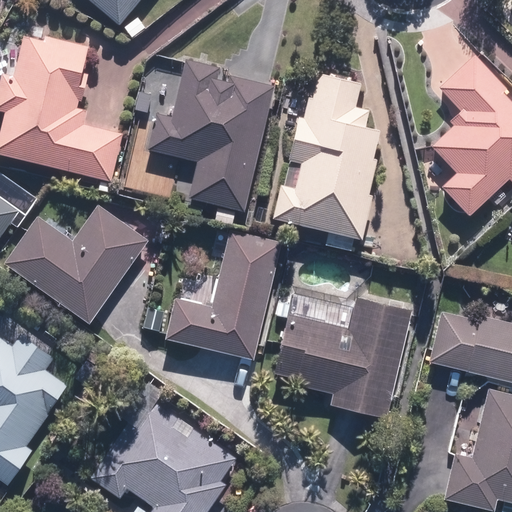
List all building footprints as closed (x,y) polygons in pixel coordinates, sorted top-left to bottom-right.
[(82,0),(114,27),(136,0),(82,0)] [(511,6),(503,15),(511,24),(511,6)] [(0,158),(106,181),(116,133),(77,124),(86,79),(78,77),(84,48),(19,35),(9,79),(0,76),(0,158)] [(449,127),(424,149),(443,171),(430,183),(462,219),(503,183),(511,192),(511,191),(511,108),(500,95),(507,89),(476,53),(434,90),(453,112),(443,121),(449,127)] [(237,229),(270,84),(163,60),(149,124),(142,154),(193,166),(183,206),(212,213),(210,222),(237,229)] [(356,241),(375,133),(362,130),(366,108),(350,105),(354,82),(311,75),(302,125),(289,122),(282,158),(293,160),(288,185),(273,182),(265,225),(356,241)] [(0,250),(37,203),(0,174),(0,250)] [(1,265),(83,324),(145,239),(96,204),(68,243),(34,219),(1,265)] [(250,363),(275,250),(224,238),(209,306),(168,297),(157,342),(250,363)] [(384,420),(406,312),(349,300),(347,308),(282,294),(265,372),(292,377),(291,386),(327,393),(324,408),(384,420)] [(463,372),(461,380),(511,390),(511,325),(435,309),(424,364),(463,372)] [(0,484),(3,486),(65,387),(36,370),(46,355),(16,336),(8,348),(0,342),(0,484)] [(123,425),(84,478),(113,500),(120,490),(145,509),(143,511),(206,511),(226,486),(218,480),(233,461),(153,401),(161,391),(140,375),(110,415),(123,425)] [(511,395),(482,389),(467,457),(448,453),(445,463),(438,462),(432,489),(437,490),(435,502),(480,511),(489,511),(492,503),(511,507),(511,395)]
